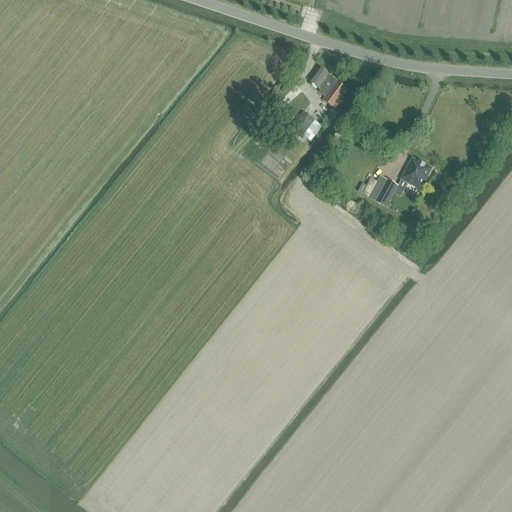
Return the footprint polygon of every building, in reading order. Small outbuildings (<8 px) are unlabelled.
[(325,97),(337,82),(320,69),(310,83),(321,91),(319,93),(325,97)] [(322,101),(334,110),(348,91),(337,82),(325,97),(322,101)] [(304,112),(292,127),(311,141),(322,127),(304,112)] [(401,179),(421,190),(433,169),(412,158),(401,179)] [(368,198),(386,208),(398,186),(379,176),(368,198)]
